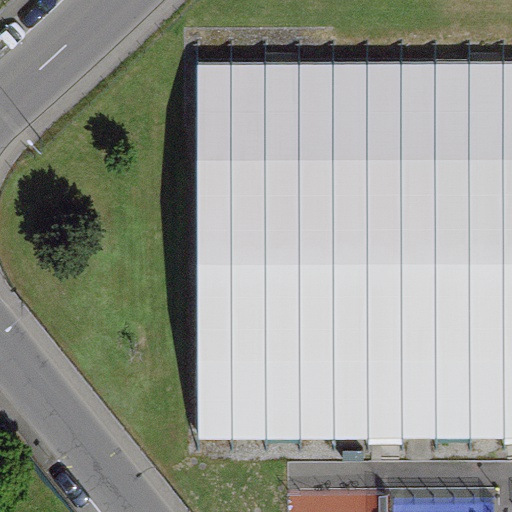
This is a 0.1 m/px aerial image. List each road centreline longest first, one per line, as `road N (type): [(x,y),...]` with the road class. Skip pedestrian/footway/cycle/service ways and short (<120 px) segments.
road 1 (unclassified): [(138,511),(0,340)]
road 2 (unclassified): [(115,0),(0,102)]
